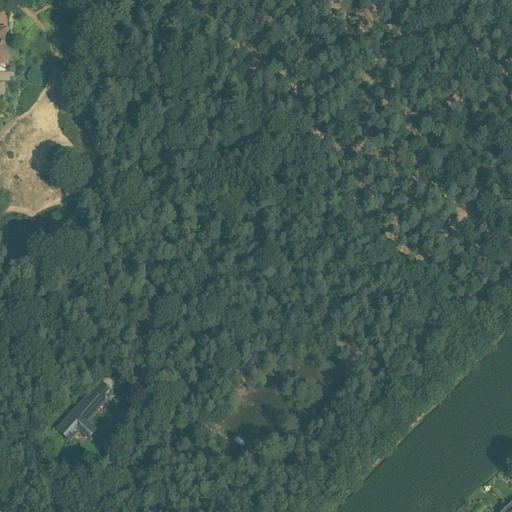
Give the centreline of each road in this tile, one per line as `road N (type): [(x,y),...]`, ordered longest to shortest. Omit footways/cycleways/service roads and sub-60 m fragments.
road 1 (track): [(165,0),(483,353)]
road 2 (track): [(483,353),(330,511)]
road 3 (unknown): [(0,420),(40,372),(72,357),(109,356)]
